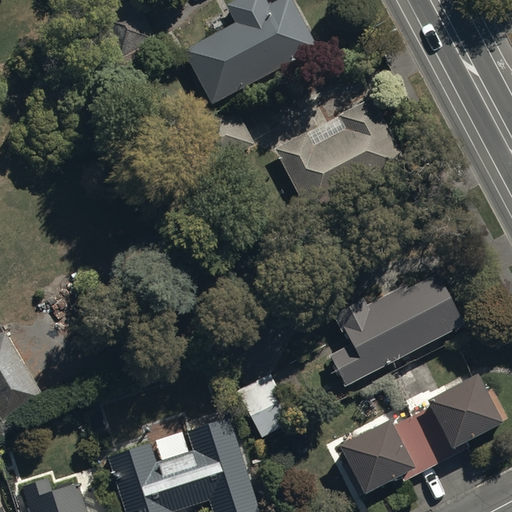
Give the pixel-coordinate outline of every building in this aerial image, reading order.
[(185,47),(211,102),(319,50),(295,0),(274,0),(270,2),(268,0),(237,0),(227,5),(236,23),(185,47)] [(120,56),(154,37),(135,1),(101,20),(120,56)] [(371,98),(274,148),(310,216),(406,166),(371,98)] [(219,165),(253,143),(230,107),(196,129),(219,165)] [(366,295),(332,312),(342,332),(345,331),(350,342),(329,353),(345,384),(463,324),(437,271),(403,288),(402,285),(369,301),(366,295)] [(3,330),(0,332),(0,436),(49,406),(3,330)] [(476,371),(426,396),(450,445),(507,417),(491,385),(484,389),(476,371)] [(293,418),(269,373),(237,390),(262,435),(293,418)] [(388,417),(339,442),(364,491),(398,473),(403,481),(446,458),(420,409),(392,424),(388,417)] [(188,511),(186,506),(208,499),(212,511),(259,511),(229,415),(186,428),(193,449),(155,461),(149,442),(108,455),(125,511),(188,511)] [(48,478),(23,486),(30,511),(97,511),(90,488),(81,491),(77,479),(51,487),(48,478)]
